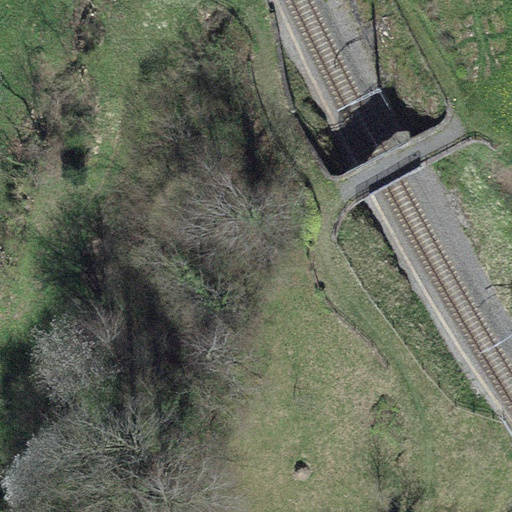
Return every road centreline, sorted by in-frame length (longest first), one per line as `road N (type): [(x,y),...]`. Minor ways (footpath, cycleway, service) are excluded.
road 1 (track): [(406,369),(333,273),(326,220),(336,196),(472,123),(511,146)]
road 2 (track): [(472,123),(399,0)]
